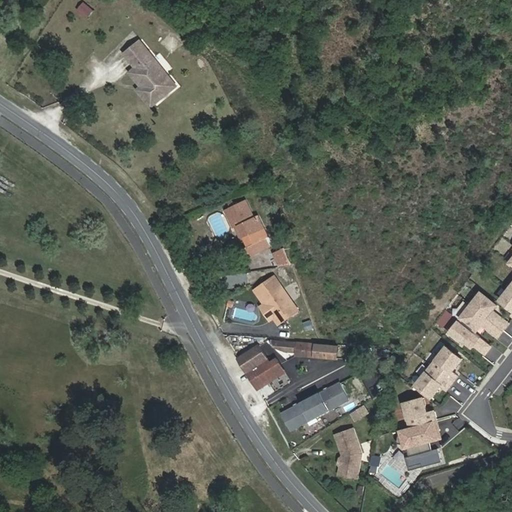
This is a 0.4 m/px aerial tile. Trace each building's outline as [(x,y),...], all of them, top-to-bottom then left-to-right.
[(83,1),(76,9),(86,19),(93,10),(83,1)] [(124,55),(136,69),(147,83),(142,88),(156,105),(178,87),(139,42),(124,55)] [(136,69),(130,74),(142,88),(147,83),(136,69)] [(142,88),(138,91),(152,108),(156,105),(142,88)] [(268,236),(258,216),(255,217),(246,200),(237,204),(232,207),(225,210),(234,228),(236,227),(238,226),(245,238),(249,246),(248,246),(252,255),(270,246),(266,238),(268,236)] [(238,226),(236,227),(242,240),(245,238),(238,226)] [(248,257),(252,255),(248,246),(244,248),(248,257)] [(279,266),(289,265),(283,250),(274,253),(279,266)] [(256,290),(265,303),(268,302),(277,316),(275,317),(279,324),(299,310),(275,276),(256,290)] [(511,314),(511,289),(510,288),(500,300),(511,309),(511,314),(511,315),(511,314)] [(481,292),(471,304),(503,330),(508,323),(497,314),(495,317),(490,313),(497,304),(481,292)] [(268,302),(265,303),(261,307),(271,321),(275,317),(277,316),(268,302)] [(235,304),(233,317),(256,322),(259,309),(235,304)] [(471,304),(461,317),(477,329),(484,321),(489,325),(487,327),(498,336),(503,330),(471,304)] [(491,345),(459,319),(449,332),(464,344),(466,341),(470,336),(473,338),(470,341),(474,344),(485,353),(491,345)] [(303,322),(305,331),(313,328),(311,320),(303,322)] [(472,347),(474,344),(470,341),(473,338),(470,336),(466,341),(472,347)] [(296,355),(336,358),(337,345),(271,339),(271,343),(275,346),(275,347),(285,351),(296,351),(296,355)] [(259,388),(285,372),(277,359),(270,363),(259,346),(239,358),(259,388)] [(446,346),(431,365),(450,381),(455,374),(452,371),(461,358),(446,346)] [(450,381),(431,365),(416,385),(431,397),(441,384),(445,387),(450,381)] [(280,409),(288,429),(350,403),(342,383),(280,409)] [(404,402),(411,426),(436,419),(434,411),(427,412),(423,397),(404,402)] [(349,413),(355,421),(369,413),(364,404),(349,413)] [(438,430),(436,419),(411,426),(399,429),(397,442),(406,444),(409,455),(407,456),(409,466),(421,463),(422,466),(441,461),(438,448),(431,449),(426,433),(438,430)] [(353,428),(335,434),(341,450),(344,449),(345,453),(342,454),(342,457),(339,458),(338,463),(341,465),(339,475),(358,478),(362,452),(353,428)] [(440,437),(438,430),(426,433),(428,440),(440,437)]
